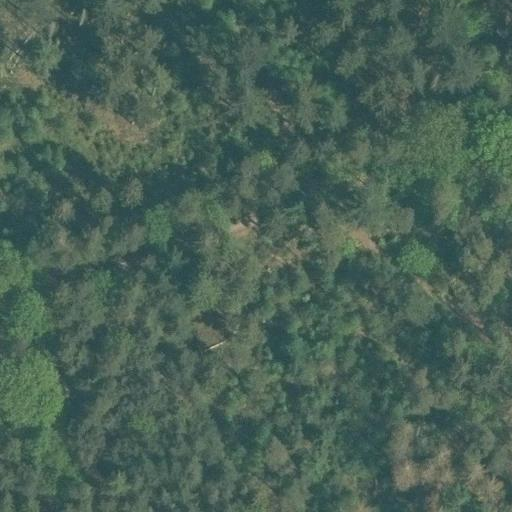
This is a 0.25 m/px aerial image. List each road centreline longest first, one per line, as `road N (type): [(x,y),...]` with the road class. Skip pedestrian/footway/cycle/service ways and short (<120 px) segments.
road 1 (track): [(511,132),(0,309)]
road 2 (track): [(0,358),(42,511)]
